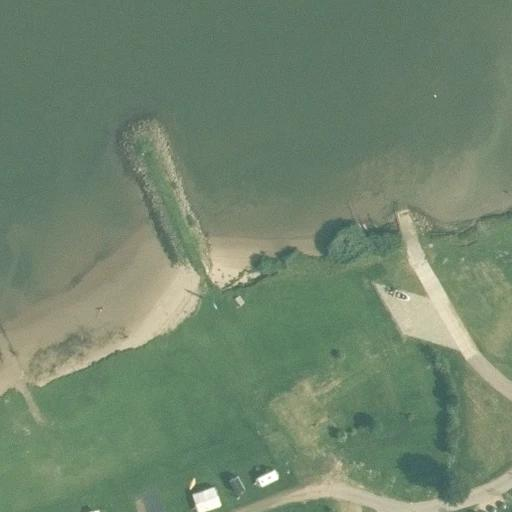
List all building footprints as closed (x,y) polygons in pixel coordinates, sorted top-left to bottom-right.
[(423,357),(410,361),(419,395),(432,391),(423,357)] [(382,405),(395,404),(392,372),(379,373),(382,405)] [(364,380),(350,383),(357,417),(371,414),(364,380)] [(313,427),(328,424),(323,398),(308,401),(313,427)] [(216,450),(203,454),(218,498),(230,493),(216,450)] [(380,482),(381,462),(360,462),(360,481),(380,482)] [(174,511),(189,511),(183,494),(198,488),(192,471),(175,478),(171,468),(160,473),(174,511)] [(346,511),(344,499),(331,502),(332,511),(346,511)]
